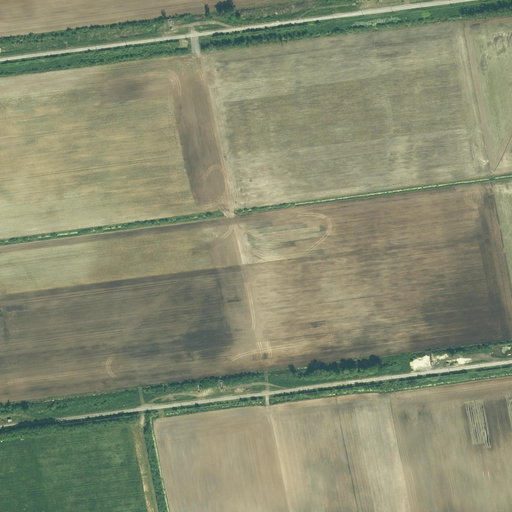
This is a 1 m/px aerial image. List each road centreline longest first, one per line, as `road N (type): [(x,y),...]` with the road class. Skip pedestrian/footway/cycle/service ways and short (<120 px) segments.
road 1 (track): [(511,359),(0,424)]
road 2 (track): [(0,59),(466,0)]
